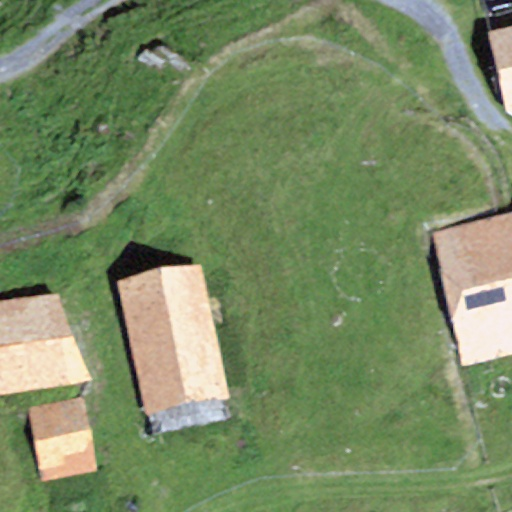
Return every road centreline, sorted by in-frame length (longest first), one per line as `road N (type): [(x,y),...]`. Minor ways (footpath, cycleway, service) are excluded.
road 1 (track): [(114,0),(0,67)]
road 2 (track): [(464,89),(434,17),(383,0)]
